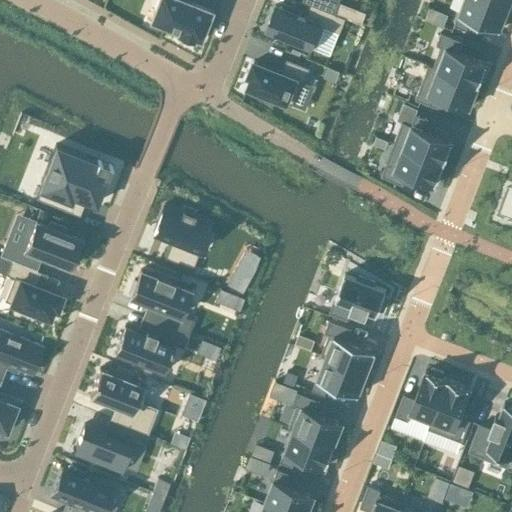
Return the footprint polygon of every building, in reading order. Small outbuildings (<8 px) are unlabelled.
[(156,0),(150,17),(178,29),(177,30),(192,36),(193,34),(198,37),(209,9),(187,0),(156,0)] [(313,0),(313,1),(312,3),(335,11),(338,4),(339,0),(313,0)] [(499,28),(508,6),(492,0),(462,0),(454,23),(466,28),(470,17),(499,28)] [(276,3),(266,27),(311,45),(315,46),(322,29),(324,24),(339,30),(345,15),(342,14),(335,11),(312,3),(307,16),(276,3)] [(338,4),(335,11),(342,14),(345,7),(338,4)] [(429,63),(428,64),(478,83),(487,61),(459,50),(463,39),(441,30),(436,43),(441,44),(433,64),(429,63)] [(282,70),(254,59),(248,74),(251,75),(248,85),(263,91),(261,94),(276,100),(277,97),(292,102),(301,80),(304,80),(309,66),(287,57),(282,70)] [(428,64),(415,97),(437,106),(441,94),(469,105),(478,83),(428,64)] [(402,119),(394,141),(444,161),(452,139),(423,128),(428,116),(416,112),(411,123),(402,119)] [(394,141),(381,175),(403,183),(407,172),(435,183),(444,161),(394,141)] [(55,142),(38,186),(39,186),(35,197),(71,211),(77,195),(95,202),(105,176),(106,176),(111,163),(96,157),(96,159),(55,142)] [(160,211),(153,231),(171,238),(164,256),(192,267),(210,221),(194,215),(194,213),(181,208),(181,209),(164,203),(160,211)] [(6,238),(0,253),(2,254),(4,255),(5,256),(7,256),(8,257),(10,258),(11,258),(23,263),(30,265),(35,251),(69,264),(80,236),(65,231),(67,226),(58,223),(49,219),(48,224),(29,217),(19,243),(6,238)] [(13,275),(4,298),(19,304),(18,308),(38,316),(39,312),(50,316),(54,307),(56,308),(61,294),(35,283),(41,270),(37,269),(37,268),(36,268),(35,268),(34,267),(32,266),(30,265),(23,263),(11,258),(5,272),(13,275)] [(134,278),(128,293),(154,303),(149,316),(188,332),(194,317),(179,312),(189,287),(171,279),(171,277),(155,271),(154,273),(140,267),(136,278),(134,278)] [(235,269),(227,283),(242,291),(249,276),(235,269)] [(345,272),(330,311),(347,317),(351,306),(365,312),(366,309),(376,312),(386,288),(375,284),(376,279),(358,272),(356,277),(345,272)] [(125,322),(114,349),(129,355),(128,357),(142,363),(143,361),(161,368),(169,348),(170,349),(171,345),(170,344),(171,341),(183,345),(188,332),(149,316),(143,330),(125,322)] [(329,332),(321,353),(366,371),(375,349),(347,338),(352,326),(329,318),(325,330),(329,332)] [(0,373),(5,361),(31,371),(42,343),(0,326),(0,373)] [(325,355),(312,388),(324,393),(329,381),(358,393),(366,371),(321,353),(320,354),(325,355)] [(99,366),(89,393),(120,405),(114,419),(146,431),(155,407),(137,399),(143,383),(99,366)] [(396,414),(391,426),(424,439),(448,377),(442,375),(443,370),(432,366),(430,370),(426,369),(415,396),(404,392),(395,414),(396,414)] [(448,377),(424,439),(457,452),(462,440),(470,418),(459,414),(470,386),(448,377)] [(297,404),(288,425),(334,443),(343,421),(314,409),(318,398),(297,390),(292,402),(297,404)] [(0,425),(5,428),(15,402),(0,395),(0,425)] [(480,423),(469,450),(507,464),(511,452),(511,403),(505,401),(499,415),(496,414),(491,427),(480,423)] [(84,422),(73,448),(119,466),(129,441),(144,447),(149,433),(146,431),(114,419),(109,417),(104,430),(84,422)] [(293,428),(280,460),(292,465),(297,453),(326,465),(334,443),(288,425),(288,426),(293,428)] [(277,467),(264,500),(294,511),(307,511),(314,494),(285,483),(290,472),(277,467)] [(61,469),(52,491),(76,501),(71,511),(109,511),(101,509),(111,484),(93,477),(91,481),(61,469)] [(157,476),(151,490),(164,495),(169,481),(157,476)] [(368,483),(360,505),(371,510),(369,511),(395,511),(400,501),(379,493),(381,488),(368,483)] [(294,511),(264,500),(259,511),(294,511)] [(400,501),(395,511),(415,511),(399,505),(401,501),(400,501)]
